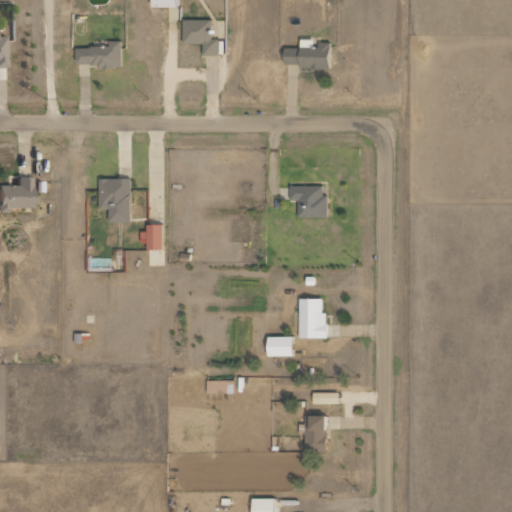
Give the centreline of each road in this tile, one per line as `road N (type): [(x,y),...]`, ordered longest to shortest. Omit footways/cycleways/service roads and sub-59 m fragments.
road 1 (residential): [(386,126),(0,124)]
road 2 (residential): [(384,511),(386,126)]
